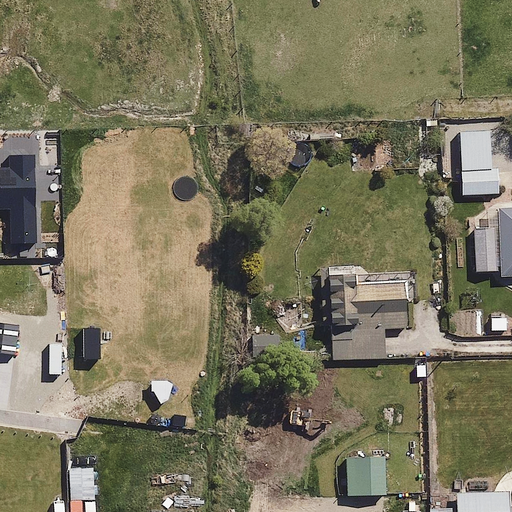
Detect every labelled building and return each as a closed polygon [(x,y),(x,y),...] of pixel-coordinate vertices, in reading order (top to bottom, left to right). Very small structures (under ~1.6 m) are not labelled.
[(490,169),(488,125),(457,127),(460,197),(500,195),(499,169),(490,169)] [(498,230),(473,231),(475,272),(495,271),(496,280),(511,279),(511,208),(497,209),(498,230)] [(357,276),(321,276),(322,329),(330,329),(330,359),(382,358),(382,329),(406,329),(406,283),(358,283),(357,276)] [(343,436),(344,453),(369,452),(368,436),(343,436)] [(384,494),(384,458),(352,458),(352,495),(384,494)] [(509,511),(509,489),(453,491),(453,508),(427,509),(427,511),(509,511)] [(81,511),(81,499),(68,500),(67,511),(81,511)]
